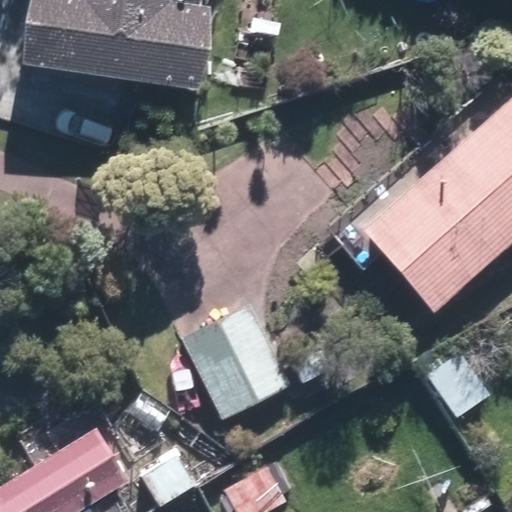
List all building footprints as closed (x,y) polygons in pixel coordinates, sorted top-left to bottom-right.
[(6,0),(0,50),(0,74),(178,98),(190,10),(156,6),(157,0),(6,0)] [(511,92),(507,86),(338,231),(417,321),(511,238),(511,92)] [(240,308),(172,341),(211,422),(279,389),(240,308)] [(447,354),(413,378),(445,421),(478,397),(447,354)] [(81,430),(0,477),(0,511),(75,511),(116,488),(81,430)]
